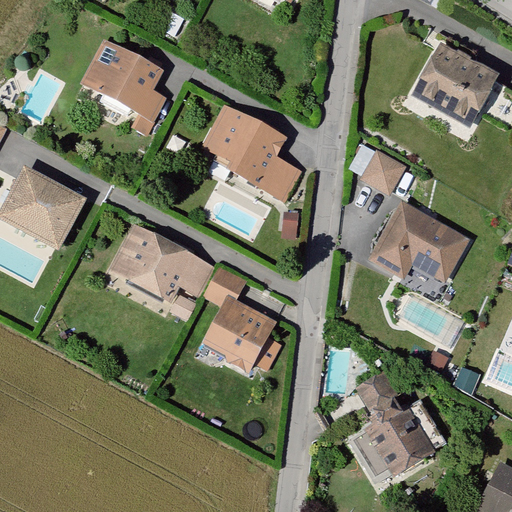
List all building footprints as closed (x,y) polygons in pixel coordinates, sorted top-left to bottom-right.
[(504,79),(444,45),(415,95),(475,129),(504,79)] [(157,81),(98,50),(75,93),(134,124),(157,81)] [(145,144),(161,107),(148,100),(131,137),(145,144)] [(251,133),(218,116),(197,158),(223,171),(217,181),(277,211),(295,176),(271,164),(280,147),(272,143),(276,136),(255,125),(251,133)] [(372,158),(372,160),(359,153),(346,176),(359,183),(357,188),(386,203),(402,174),(372,158)] [(79,209),(18,176),(0,209),(0,232),(52,260),(79,209)] [(466,249),(397,210),(364,269),(398,289),(408,272),(442,291),(466,249)] [(189,266),(129,234),(104,281),(165,312),(189,266)] [(271,332),(231,310),(242,288),(216,274),(201,303),(218,312),(195,354),(245,380),(250,370),(262,377),(277,350),(265,343),(271,332)] [(444,368),(429,359),(422,371),(436,379),(444,368)] [(394,402),(379,378),(353,395),(368,419),(394,402)] [(473,385),(459,378),(452,390),(466,397),(473,385)] [(430,462),(400,414),(359,440),(389,487),(430,462)] [(511,511),(511,481),(496,473),(474,511),(511,511)]
